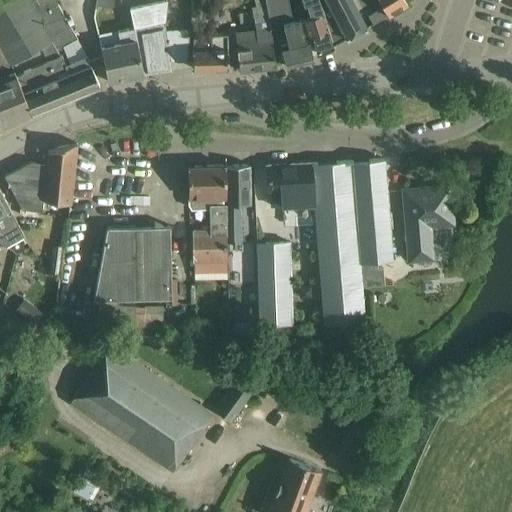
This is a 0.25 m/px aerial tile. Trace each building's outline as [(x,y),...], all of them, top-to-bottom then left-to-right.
[(32,113),(68,98),(100,84),(88,54),(65,63),(61,54),(60,55),(58,51),(78,39),(54,0),(0,0),(0,70),(10,65),(16,74),(16,75),(32,113)] [(270,21),(265,0),(257,0),(258,7),(254,8),(257,35),(236,38),(240,71),(276,67),(273,48),(270,21)] [(265,0),(270,21),(292,17),(288,0),(265,0)] [(333,45),(325,16),(319,0),(302,0),(305,7),(307,6),(311,18),(304,20),(314,42),(318,54),(333,46),(333,45)] [(319,0),(325,16),(333,45),(367,29),(358,11),(352,0),(319,0)] [(378,0),(389,16),(407,4),(404,0),(378,0)] [(310,43),(314,42),(304,20),(284,24),(288,41),(281,43),(286,66),(314,60),(310,43)] [(121,43),(101,47),(104,62),(108,81),(108,82),(144,74),(173,70),(171,61),(187,60),(186,29),(166,29),(165,21),(145,25),(134,28),(118,31),(121,43)] [(228,33),(210,33),(193,34),(193,49),(193,69),(229,68),(228,33)] [(0,117),(3,125),(32,113),(16,75),(0,81),(0,117)] [(33,161),(5,175),(8,182),(7,183),(8,185),(10,185),(22,209),(43,211),(44,199),(51,200),(49,209),(70,211),(71,202),(77,143),(74,143),(48,151),(47,163),(33,161)] [(385,158),(353,161),(360,263),(377,262),(392,260),(388,209),(385,158)] [(353,161),(313,164),(317,209),(320,247),(323,303),(324,324),(365,321),(363,300),(362,286),(360,263),(353,161)] [(313,164),(267,167),(268,187),(269,192),(271,192),(272,198),(275,202),(282,201),(283,206),(310,204),(311,209),(317,209),(313,164)] [(225,165),(187,166),(188,199),(189,204),(192,209),(210,208),(210,229),(197,230),(197,229),(194,229),(195,232),(195,257),(195,259),(228,259),(227,242),(225,165)] [(225,165),(227,242),(241,242),(240,202),(250,202),(249,165),(225,165)] [(450,186),(403,189),(406,228),(407,228),(410,261),(433,259),(430,226),(454,224),(450,186)] [(0,238),(7,245),(25,235),(17,219),(13,212),(4,196),(0,188),(0,238)] [(172,278),(171,245),(171,225),(108,227),(95,300),(117,299),(172,298),(173,304),(178,304),(177,278),(172,278)] [(259,324),(292,324),(290,243),(257,244),(259,324)] [(377,262),(360,263),(362,286),(385,285),(384,268),(378,268),(377,262)] [(110,344),(71,402),(174,472),(213,414),(110,344)] [(248,366),(228,394),(217,410),(232,421),(263,377),(248,366)] [(10,374),(16,382),(20,378),(14,370),(10,374)] [(305,511),(321,471),(289,459),(268,511),(305,511)] [(71,507),(83,511),(88,511),(98,487),(82,481),(71,507)]
